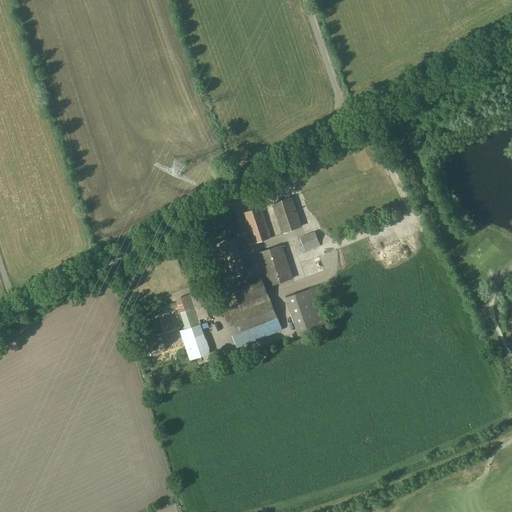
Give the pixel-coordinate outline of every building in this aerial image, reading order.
[(272,202),(282,232),(301,226),(291,196),(272,202)] [(254,242),(271,237),(261,207),(244,213),(254,242)] [(304,247),(319,242),(315,231),(300,236),(304,247)] [(219,244),(229,276),(250,269),(243,249),(244,247),(243,244),(242,244),(240,238),(219,244)] [(258,252),(266,276),(262,278),(263,281),(265,287),(293,278),(281,245),(258,252)] [(184,275),(188,288),(210,281),(206,268),(184,275)] [(283,330),(265,287),(263,281),(262,278),(261,277),(233,289),(239,304),(223,311),(238,347),(283,330)] [(327,326),(314,287),(285,297),(300,335),(327,326)] [(204,289),(190,293),(190,294),(175,299),(176,302),(168,304),(161,306),(163,311),(168,310),(168,311),(178,307),(185,329),(180,331),(190,360),(210,353),(199,320),(200,320),(202,325),(211,322),(209,316),(213,315),(204,289)]
